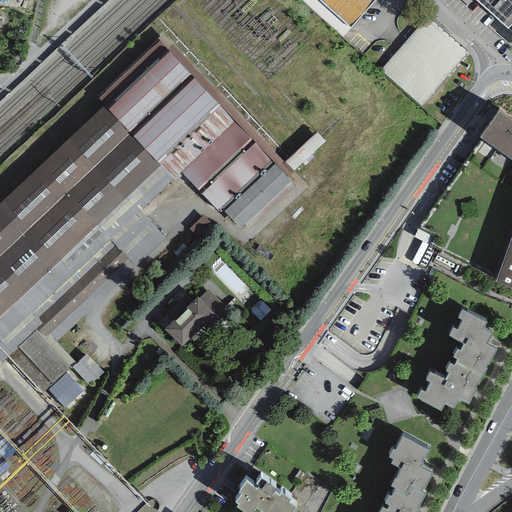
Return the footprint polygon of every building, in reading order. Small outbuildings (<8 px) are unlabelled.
[(323,0),(351,24),(372,0),(323,0)] [(511,0),(479,0),(511,28),(511,0)] [(427,16),(380,69),(422,105),(468,52),(427,16)] [(292,176),(160,36),(98,96),(104,102),(0,198),(0,356),(3,359),(9,352),(75,415),(104,369),(87,351),(77,361),(57,340),(138,264),(137,263),(167,236),(141,208),(181,168),(218,208),(220,205),(241,226),(292,176)] [(484,132),(511,152),(511,229),(495,276),(511,282),(511,111),(500,103),(479,130),(484,132)] [(413,234),(495,276),(511,229),(511,152),(484,132),(413,234)] [(286,164),(295,174),(328,146),(319,135),(286,164)] [(163,324),(181,343),(215,309),(196,291),(163,324)] [(487,315),(462,303),(458,311),(463,313),(458,323),(453,321),(448,329),(464,337),(460,344),(457,343),(454,350),(458,353),(455,359),(450,356),(446,364),(450,366),(446,373),(430,365),(426,373),(430,376),(426,385),(421,383),(417,392),(441,404),(445,397),(454,402),(458,393),(469,398),(497,342),(487,337),(492,327),(483,322),(487,315)] [(430,443),(403,429),(395,443),(393,442),(389,450),(393,453),(391,457),(400,462),(395,471),(391,480),(395,482),(391,489),(389,488),(384,496),(389,499),(387,503),(383,500),(378,509),(380,510),(379,511),(412,511),(413,511),(411,510),(412,508),(414,509),(417,508),(420,502),(419,501),(426,487),(422,485),(424,482),(425,482),(433,466),(421,460),(423,456),(422,455),(424,450),(426,451),(430,443)] [(266,472),(261,468),(256,475),(259,477),(257,480),(246,472),(238,483),(241,485),(236,493),(239,495),(237,498),(250,507),(256,500),(266,506),(264,509),(267,511),(281,511),(287,505),(289,507),(296,497),(289,492),(291,490),(281,483),(279,486),(274,482),(276,479),(266,472)]
